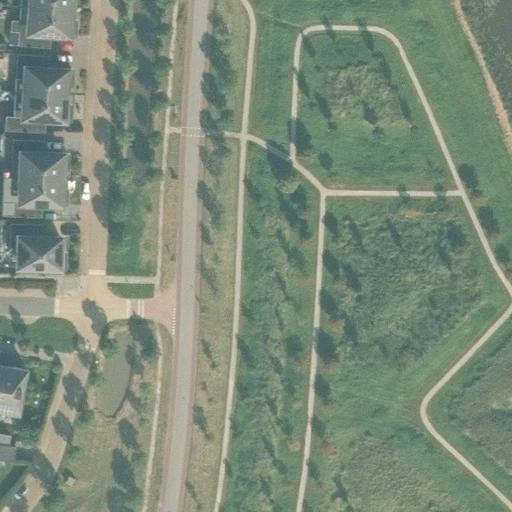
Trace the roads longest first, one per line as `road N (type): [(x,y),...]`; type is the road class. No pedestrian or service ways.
road 1 (secondary): [(186,310),(202,0)]
road 2 (residential): [(108,0),(93,309)]
road 3 (residential): [(93,309),(48,468),(18,511)]
road 4 (secondary): [(169,511),(186,310)]
